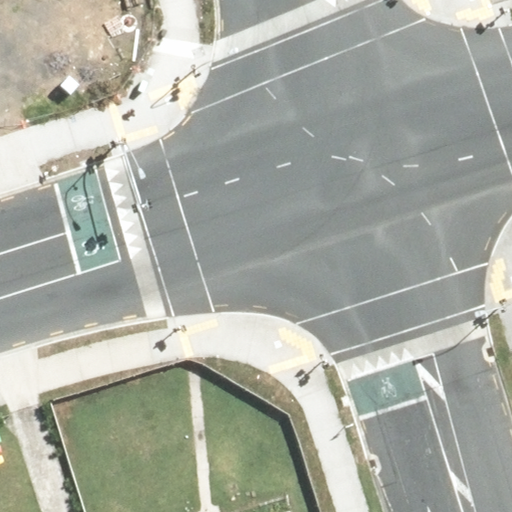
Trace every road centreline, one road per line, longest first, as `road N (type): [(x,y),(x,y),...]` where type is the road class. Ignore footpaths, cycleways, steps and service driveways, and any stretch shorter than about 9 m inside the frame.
road 1 (secondary): [(0,274),(348,170)]
road 2 (secondary): [(455,511),(348,170)]
road 3 (secondary): [(348,170),(294,0)]
road 4 (secondary): [(348,170),(511,118)]
